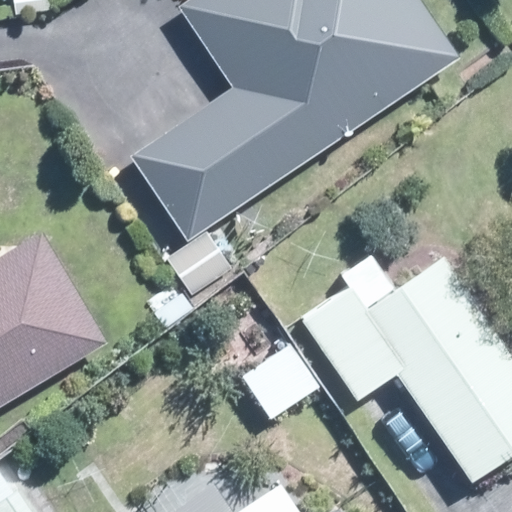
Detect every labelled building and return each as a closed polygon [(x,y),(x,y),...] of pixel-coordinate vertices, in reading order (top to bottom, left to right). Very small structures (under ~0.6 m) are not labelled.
[(181,235),(447,51),(411,0),(185,0),(178,5),(231,82),(125,155),(181,235)] [(191,292),(238,256),(212,222),(165,259),(191,292)] [(0,392),(93,335),(28,229),(0,246),(0,392)] [(405,368),(480,478),(511,455),(511,334),(454,251),(402,287),(379,252),(350,271),(359,284),(311,318),(366,396),(394,375),(405,368)] [(319,395),(291,351),(242,384),(270,426),(319,395)] [(351,511),(347,505),(336,511),(243,511),(222,480),(175,511),(351,511)] [(4,502),(10,511),(42,511),(26,488),(4,502)]
